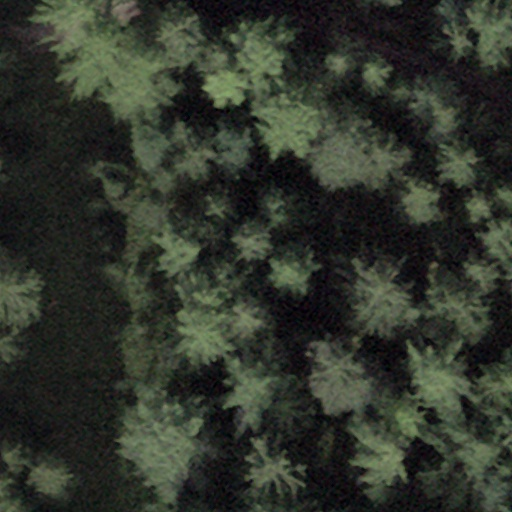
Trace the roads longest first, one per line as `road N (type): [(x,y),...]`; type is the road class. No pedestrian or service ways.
road 1 (track): [(218,0),(511,112)]
road 2 (track): [(0,45),(19,52),(203,0)]
